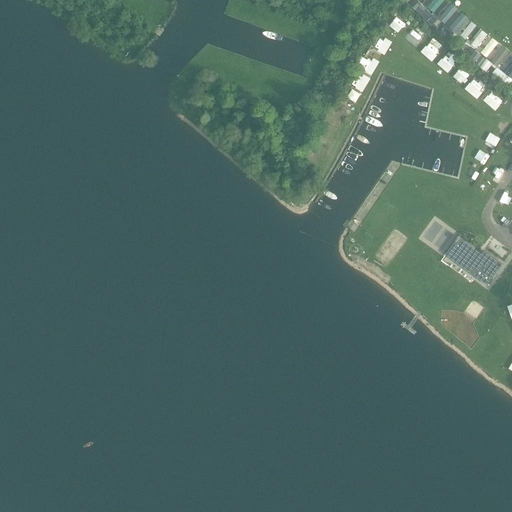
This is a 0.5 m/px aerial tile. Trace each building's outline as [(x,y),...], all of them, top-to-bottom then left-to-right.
[(433,0),(428,6),(434,11),(444,0),(433,0)] [(448,24),(459,8),(450,2),(439,18),(448,24)] [(427,10),(422,16),(426,19),(431,13),(427,10)] [(450,29),(457,33),(468,16),(461,11),(450,29)] [(421,41),(422,31),(412,29),(410,40),(421,41)] [(472,44),(477,48),(488,33),(482,29),(472,44)] [(493,37),(481,52),(491,60),(497,66),(510,51),(493,37)] [(385,54),(393,42),(387,38),(379,50),(385,54)] [(429,41),(421,51),(432,60),(441,50),(429,41)] [(358,67),(373,73),(378,62),(363,56),(358,67)] [(508,75),(511,78),(511,63),(505,72),(497,66),(493,72),(505,80),(508,75)] [(465,83),(471,74),(460,67),(454,77),(465,83)] [(360,71),(352,84),(363,91),(371,77),(360,71)] [(484,100),(496,110),(504,101),(492,91),(484,100)] [(504,265),(503,264),(489,254),(487,257),(461,237),(447,255),(488,286),(504,265)]
